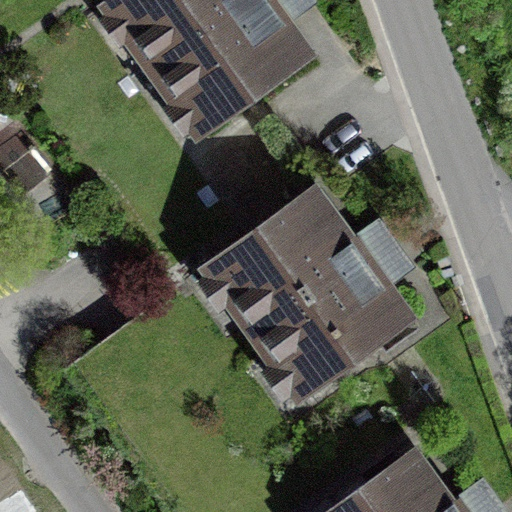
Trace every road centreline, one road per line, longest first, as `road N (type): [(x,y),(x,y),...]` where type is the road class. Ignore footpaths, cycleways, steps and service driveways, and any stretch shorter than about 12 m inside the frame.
road 1 (residential): [(511,306),(402,0)]
road 2 (track): [(85,511),(0,390)]
